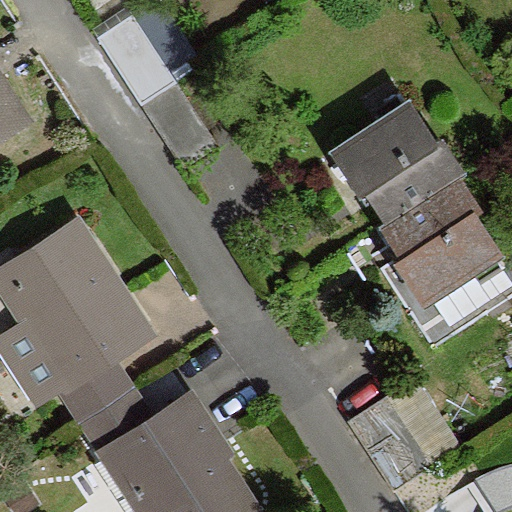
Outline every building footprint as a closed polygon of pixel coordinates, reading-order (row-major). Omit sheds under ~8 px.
[(150,0),(101,29),(143,98),(209,59),(173,0),(150,0)] [(0,140),(36,117),(0,63),(0,140)] [(474,175),(420,92),(347,141),(403,225),(389,234),(436,305),(511,254),(511,250),(466,180),(474,175)] [(276,511),(277,511),(199,387),(159,412),(125,357),(159,336),(83,215),(0,267),(0,289),(20,321),(0,333),(0,335),(45,407),(65,394),(139,511),(276,511)] [(407,382),(354,415),(397,483),(450,450),(407,382)]
